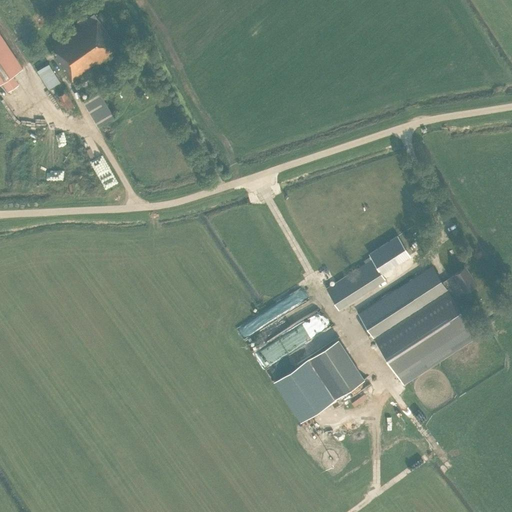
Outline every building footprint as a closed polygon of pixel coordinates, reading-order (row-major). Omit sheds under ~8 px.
[(79,7),(71,12),(75,17),(76,17),(80,23),(80,24),(82,27),(51,48),(57,56),(56,57),(72,81),(118,49),(94,13),(87,18),(79,7)] [(11,74),(20,68),(0,38),(0,81),(1,81),(8,91),(18,84),(11,74)] [(49,88),(60,81),(48,63),(37,70),(49,88)] [(88,85),(93,81),(90,76),(84,80),(88,85)] [(114,117),(99,91),(83,100),(98,127),(114,117)] [(67,110),(74,105),(66,92),(58,96),(67,110)] [(106,160),(94,167),(100,180),(113,173),(106,160)] [(373,258),(326,289),(339,308),(385,278),(382,273),(410,255),(397,236),(370,253),(373,258)] [(396,372),(470,324),(449,292),(461,285),(465,292),(477,284),(466,266),(454,274),(442,282),(432,266),(358,314),(396,372)] [(335,340),(274,380),(300,420),(361,380),(335,340)] [(276,374),(289,366),(286,361),(273,369),(276,374)] [(369,439),(375,447),(380,444),(374,436),(369,439)] [(359,437),(345,444),(359,475),(373,469),(359,437)]
